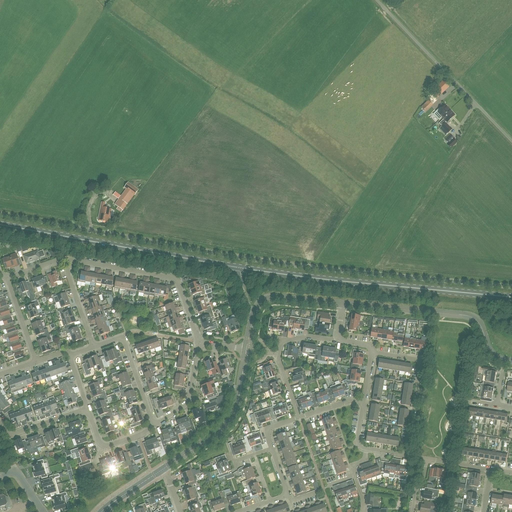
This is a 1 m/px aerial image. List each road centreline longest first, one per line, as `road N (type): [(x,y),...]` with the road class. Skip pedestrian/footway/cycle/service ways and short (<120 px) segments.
road 1 (unclassified): [(511,286),(289,265),(0,213)]
road 2 (primary): [(511,297),(239,268),(0,225)]
road 3 (unclassified): [(511,141),(375,0)]
road 4 (tertiary): [(343,304),(472,317),(492,356),(511,361)]
road 5 (residential): [(198,342),(173,278),(67,258)]
road 6 (residential): [(271,448),(269,427),(363,402)]
